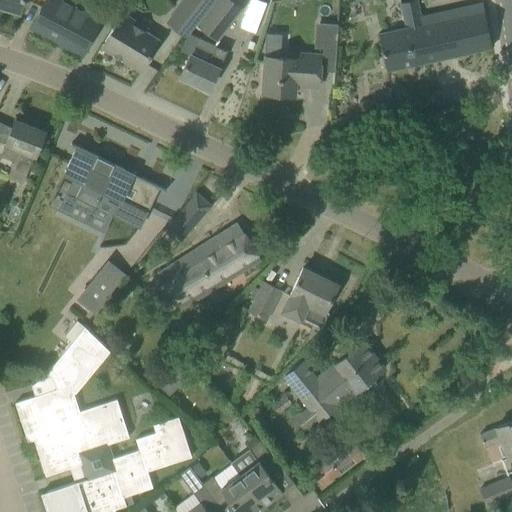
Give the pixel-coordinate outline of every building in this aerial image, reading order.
[(0,0),(0,7),(19,12),(21,0),(24,0),(28,1),(28,0),(0,0)] [(80,54),(90,37),(98,21),(58,0),(45,0),(31,28),(80,54)] [(194,24),(196,25),(213,2),(215,0),(183,0),(167,22),(184,36),(194,24)] [(215,0),(213,2),(196,25),(216,40),(241,8),(237,5),(241,0),(215,0)] [(415,0),(400,3),(405,28),(378,34),(382,51),(386,70),(491,48),(482,3),(462,7),(420,16),(416,0),(415,0)] [(140,71),(159,40),(145,32),(147,29),(122,13),(101,47),(112,54),(112,55),(120,61),(121,59),(140,71)] [(336,24),(315,23),(314,47),(334,48),(336,24)] [(212,51),(195,43),(179,77),(207,90),(226,51),(214,46),(212,51)] [(318,87),(320,55),(280,52),(280,57),(265,56),(262,94),(294,96),(295,85),(318,87)] [(34,156),(44,132),(14,120),(4,144),(21,151),(10,178),(22,183),(33,155),(34,156)] [(66,167),(65,170),(83,179),(74,196),(94,206),(101,192),(108,196),(106,200),(117,205),(119,201),(122,194),(126,187),(128,188),(134,176),(134,174),(135,173),(134,173),(133,174),(71,143),(70,144),(76,147),(66,167)] [(195,192),(173,217),(164,228),(182,242),(212,206),(195,192)] [(179,310),(243,270),(260,259),(236,223),(219,234),(156,273),(179,310)] [(107,261),(77,299),(93,312),(123,274),(107,261)] [(299,319),(299,317),(320,327),(327,313),(324,311),(337,285),(302,268),(289,295),(289,296),(282,311),(299,319)] [(262,282),(248,310),(265,319),(280,291),(262,282)] [(76,321),(63,336),(71,343),(84,327),(76,321)] [(108,351),(84,327),(71,343),(43,377),(47,381),(50,390),(15,402),(27,440),(32,438),(45,476),(82,463),(87,478),(114,469),(110,458),(105,444),(91,449),(78,410),(73,393),(75,392),(108,351)] [(362,341),(347,354),(316,378),(302,360),(282,376),(295,394),(317,419),(318,420),(358,389),(363,395),(375,385),(370,379),(377,374),(376,373),(383,368),(362,341)] [(78,410),(91,449),(105,444),(128,437),(116,398),(78,410)] [(152,487),(147,470),(191,456),(178,416),(153,424),(155,432),(135,438),(139,449),(110,458),(114,469),(123,496),(152,487)] [(508,458),(511,456),(511,420),(495,427),(495,428),(479,435),(484,447),(501,440),(508,458)] [(338,475),(364,455),(351,438),(325,459),(338,475)] [(237,473),(262,507),(282,492),(268,473),(277,466),(258,439),(248,447),(257,459),(237,473)] [(39,494),(44,511),(114,511),(113,509),(126,505),(123,496),(114,469),(87,478),(39,494)] [(236,511),(255,511),(262,507),(237,473),(220,486),(211,475),(200,483),(219,509),(229,502),(236,511)] [(486,505),(511,495),(511,486),(508,477),(479,489),(486,505)] [(186,511),(215,511),(219,509),(200,483),(190,490),(199,502),(186,511)]
